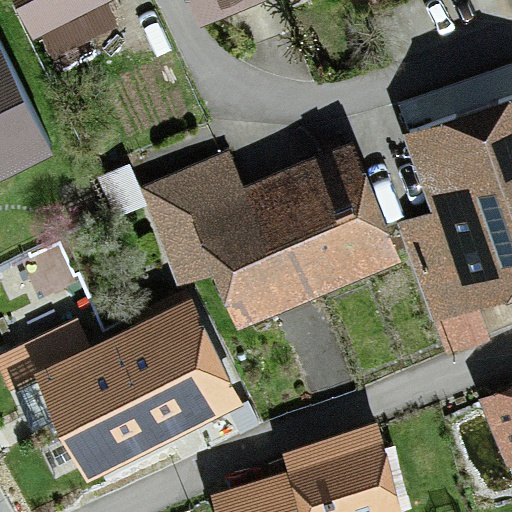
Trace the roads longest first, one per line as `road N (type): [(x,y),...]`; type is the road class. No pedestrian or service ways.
road 1 (unclassified): [(110,511),(206,461),(511,351)]
road 2 (unclassified): [(173,0),(222,84),(347,109),(511,50)]
